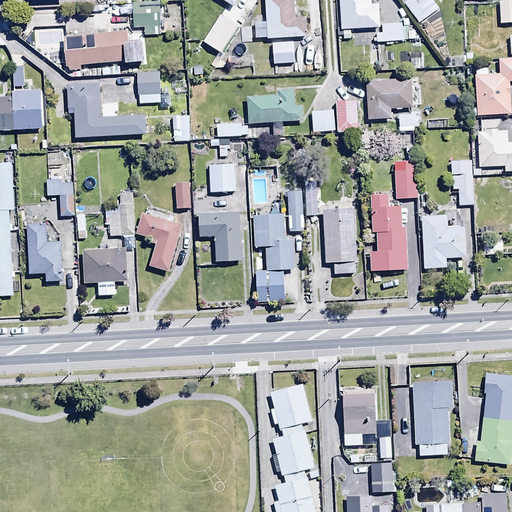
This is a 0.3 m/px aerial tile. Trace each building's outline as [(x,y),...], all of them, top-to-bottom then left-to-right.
[(371,0),(339,0),(341,32),(344,32),(344,41),(351,40),(351,31),(380,30),(379,6),(372,6),(371,0)] [(410,0),(403,5),(419,26),(439,11),(431,0),(410,0)] [(511,0),(498,0),(499,14),(511,13),(511,0)] [(160,36),(159,3),(133,4),(133,30),(144,30),(144,37),(160,36)] [(221,55),(237,29),(219,18),(203,45),(221,55)] [(403,25),(382,25),(382,35),(376,35),(376,40),(374,40),(374,43),(403,43),(403,25)] [(63,37),(66,71),(83,69),(82,64),(126,61),(126,64),(145,63),(143,40),(130,42),(129,31),(63,37)] [(294,54),(293,33),(271,35),(273,56),(294,54)] [(423,59),(412,59),(412,71),(423,71),(423,59)] [(511,83),(511,59),(499,60),(500,75),(487,76),(487,70),(476,71),(476,77),(475,77),(476,109),(472,109),(472,117),(510,116),(509,84),(511,83)] [(24,68),(14,68),(14,89),(24,89),(24,68)] [(160,71),(136,72),(138,103),(161,102),(160,71)] [(342,92),(334,92),(337,125),(360,124),(357,80),(341,81),(342,92)] [(412,82),(366,83),(367,122),(391,121),(391,111),(412,110),(412,82)] [(73,114),(75,141),(146,137),(145,116),(101,119),(99,86),(67,88),(69,114),(73,114)] [(0,98),(0,132),(43,130),(41,91),(11,92),(11,98),(0,98)] [(248,126),(273,125),(274,138),(284,138),(283,124),(304,123),(303,107),(294,107),(294,93),(277,93),(277,98),(247,99),(248,126)] [(332,101),(311,103),(312,124),(334,123),(332,101)] [(189,107),(172,108),(173,132),(190,131),(189,107)] [(410,116),(398,117),(399,133),(414,132),(413,129),(418,129),(417,113),(410,114),(410,116)] [(499,120),(486,121),(487,130),(500,129),(499,120)] [(241,126),(216,126),(217,139),(241,138),(241,136),(247,136),(247,128),(241,128),(241,126)] [(234,155),(209,156),(210,185),(236,184),(234,155)] [(473,207),(471,162),(451,163),(452,192),(458,192),(459,208),(473,207)] [(0,298),(13,298),(7,213),(14,212),(11,164),(0,164),(0,298)] [(417,201),(416,165),(398,166),(398,172),(394,172),(396,202),(417,201)] [(511,165),(495,166),(495,179),(511,179),(511,165)] [(71,207),(72,168),(46,168),(46,188),(60,188),(59,207),(71,207)] [(190,177),(174,177),(175,201),(191,200),(190,177)] [(317,180),(304,181),(306,218),(319,217),(317,180)] [(109,185),(109,227),(134,227),(134,184),(109,185)] [(303,233),(302,194),(287,194),(288,234),(303,233)] [(407,272),(405,230),(402,230),(401,209),(389,209),(389,198),(370,198),(371,235),(377,234),(377,253),(369,254),(370,273),(407,272)] [(337,211),(323,212),(325,265),(334,264),(334,276),(355,276),(354,263),(356,263),(353,200),(337,201),(337,211)] [(183,215),(143,204),(137,226),(150,230),(148,235),(153,237),(147,259),(169,265),(183,215)] [(242,254),(238,204),(198,206),(200,229),(214,228),(216,256),(242,254)] [(47,215),(27,215),(28,267),(45,266),(45,274),(60,274),(60,234),(47,234),(47,215)] [(284,217),(253,218),(254,250),(265,250),(266,273),(256,273),(257,304),(284,302),(283,271),(295,271),(293,242),(285,243),(284,217)] [(447,217),(421,218),(423,270),(447,270),(447,261),(465,260),(464,229),(447,230),(447,217)] [(83,239),(83,276),(127,275),(127,239),(83,239)] [(508,456),(511,422),(511,365),(484,362),(482,383),(484,384),(478,433),(476,433),(473,452),(508,456)] [(452,399),(451,375),(410,377),(414,436),(418,436),(418,447),(450,445),(448,400),(452,399)] [(275,511),(316,511),(307,479),(305,480),(303,472),(308,471),(311,480),(318,478),(305,435),(315,432),(302,386),(270,394),(273,410),(270,411),(274,427),(278,426),(280,433),(281,433),(283,438),(272,441),(276,455),(271,457),(276,475),(281,473),(284,485),(274,487),(278,502),(273,504),(275,511)] [(393,454),(371,454),(372,483),(394,482),(393,454)] [(460,481),(446,481),(446,490),(460,490),(460,481)] [(481,505),(426,507),(426,511),(507,511),(507,496),(481,497),(481,505)] [(372,497),(345,498),(345,511),(388,511),(388,508),(372,508),(372,497)]
